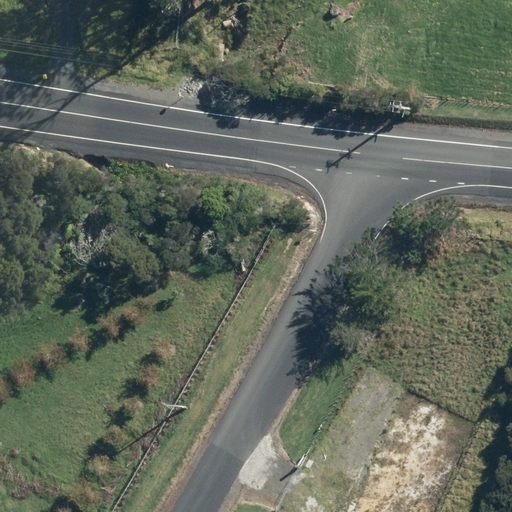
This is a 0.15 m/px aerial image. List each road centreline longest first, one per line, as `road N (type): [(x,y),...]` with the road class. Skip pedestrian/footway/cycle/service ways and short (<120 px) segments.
road 1 (residential): [(172,511),(393,157)]
road 2 (unclassified): [(0,101),(393,157)]
